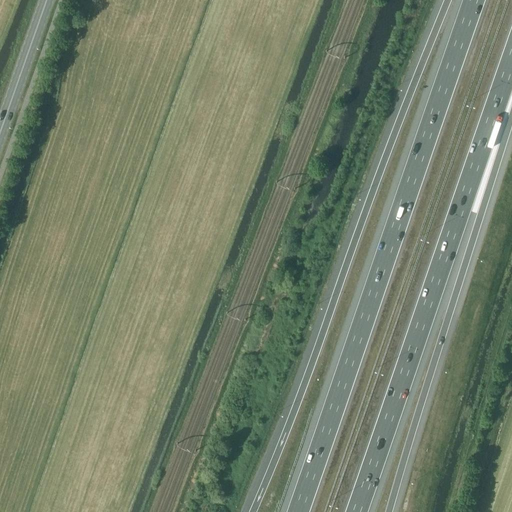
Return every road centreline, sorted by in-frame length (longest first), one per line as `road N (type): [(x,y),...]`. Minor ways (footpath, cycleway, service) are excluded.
road 1 (motorway): [(448,0),(253,511)]
road 2 (motorway): [(475,0),(298,511)]
road 3 (motorway): [(356,511),(511,60)]
road 4 (motorway): [(390,511),(511,90)]
road 5 (track): [(463,511),(511,368)]
road 6 (secondary): [(0,133),(48,0)]
